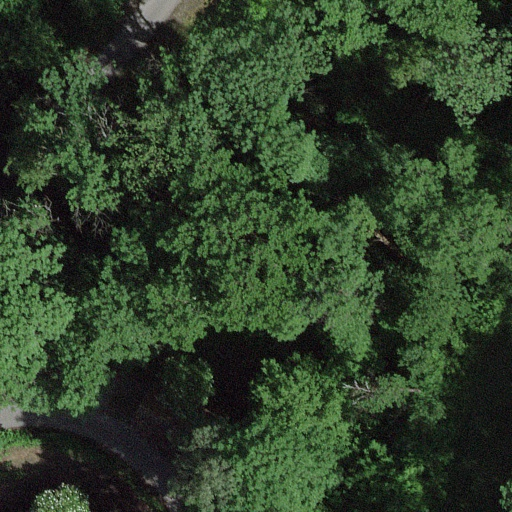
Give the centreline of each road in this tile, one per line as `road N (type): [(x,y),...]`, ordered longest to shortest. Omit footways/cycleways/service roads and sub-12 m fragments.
road 1 (track): [(165,0),(0,176)]
road 2 (track): [(0,420),(45,415),(135,450),(180,511)]
